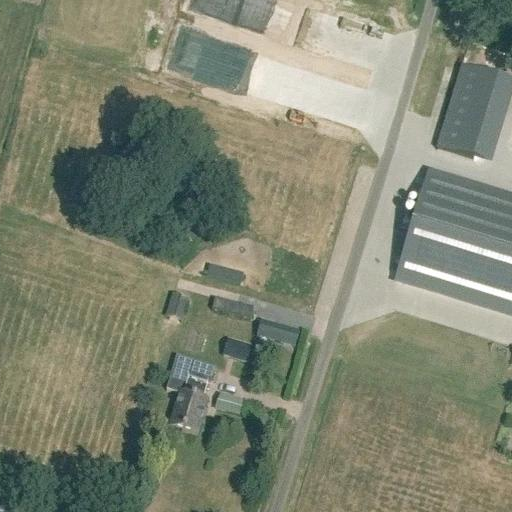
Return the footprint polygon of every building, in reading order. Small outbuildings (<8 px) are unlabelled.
[(511,100),(511,84),(462,69),(437,151),(491,168),(511,100)] [(511,316),(511,202),(428,177),(427,184),(420,205),(397,282),(511,316)] [(168,320),(183,324),(189,301),(174,297),(168,320)] [(213,300),(210,311),(248,319),(251,308),(213,300)] [(260,323),(256,339),(272,343),(276,328),(260,323)] [(245,365),(250,347),(226,341),(222,359),(245,365)] [(209,387),(214,370),(176,359),(166,392),(179,396),(169,430),(197,438),(207,403),(203,402),(207,386),(209,387)] [(217,395),(214,410),(239,415),(242,400),(217,395)]
